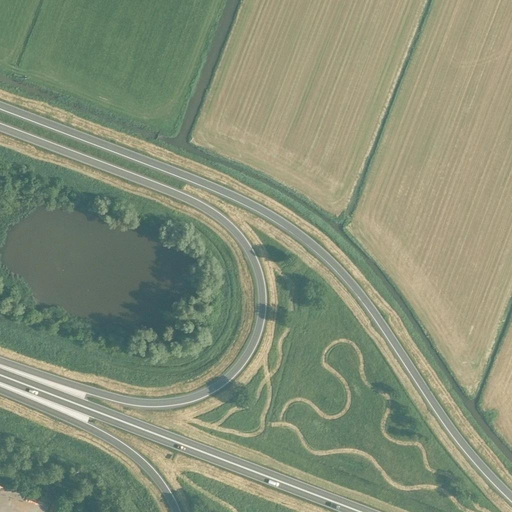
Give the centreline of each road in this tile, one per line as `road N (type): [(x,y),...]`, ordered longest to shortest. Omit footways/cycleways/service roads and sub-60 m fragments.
road 1 (trunk): [(511,496),(445,420),(344,273),(293,228),(218,188),(0,104)]
road 2 (trunk): [(0,126),(223,219),(245,244),(261,294),(243,359),(188,398),(117,398),(0,359)]
road 3 (trunk): [(360,511),(0,374)]
road 4 (trunk): [(0,389),(114,440),(150,471),(176,511)]
